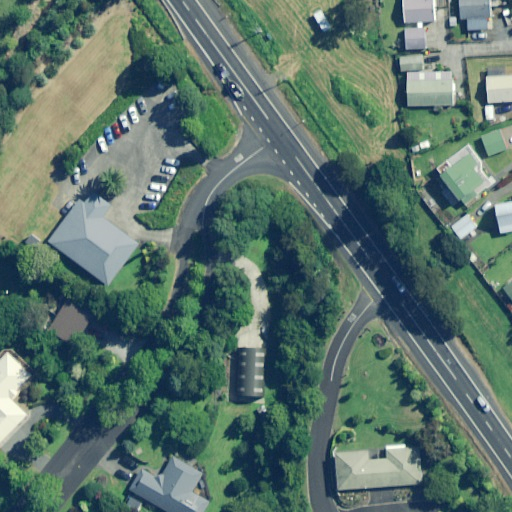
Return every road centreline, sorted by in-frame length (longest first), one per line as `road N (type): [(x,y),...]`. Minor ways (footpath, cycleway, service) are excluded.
road 1 (primary): [(511,459),(279,134)]
road 2 (residential): [(14,511),(172,308),(186,230),(204,201)]
road 3 (residential): [(204,201),(211,263),(199,321),(49,511)]
road 4 (primary): [(279,134),(180,0)]
